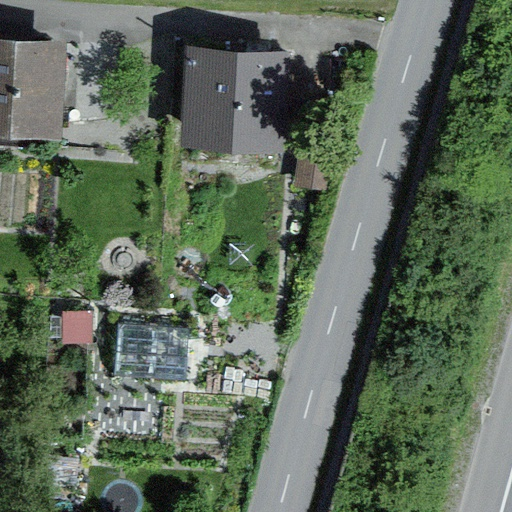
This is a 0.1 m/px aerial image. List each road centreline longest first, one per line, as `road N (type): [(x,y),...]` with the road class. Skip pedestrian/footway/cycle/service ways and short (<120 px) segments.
road 1 (unclassified): [(415,40),(278,511)]
road 2 (unclassified): [(0,10),(378,31),(415,40)]
